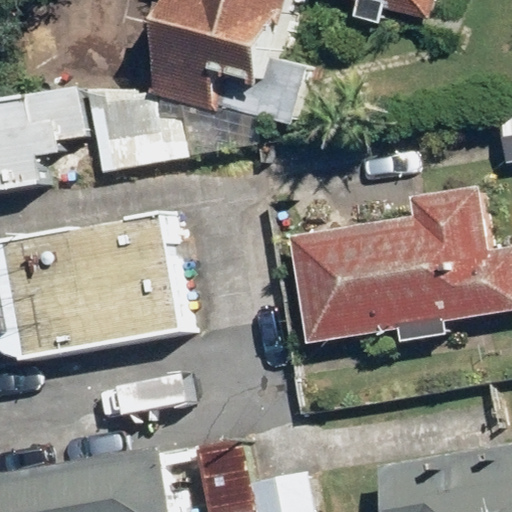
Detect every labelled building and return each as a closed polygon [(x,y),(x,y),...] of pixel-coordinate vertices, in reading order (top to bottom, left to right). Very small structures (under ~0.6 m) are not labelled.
[(187,0),(163,90),(226,107),(238,66),(287,79),(308,0),(357,0),(432,20),(437,0),(187,0)] [(0,104),(0,194),(41,187),(36,157),(57,153),(58,138),(79,134),(71,92),(0,104)] [(511,112),(500,115),(507,164),(511,163),(511,112)] [(422,215),(298,235),(315,342),(511,310),(511,244),(497,247),(487,187),(419,197),(422,215)] [(171,209),(0,241),(0,352),(7,357),(20,361),(194,333),(171,209)] [(196,445),(207,511),(253,511),(240,437),(196,445)] [(511,511),(511,443),(394,463),(402,511),(511,511)] [(0,478),(0,511),(168,511),(155,449),(0,478)] [(315,511),(307,470),(251,481),(257,511),(315,511)]
